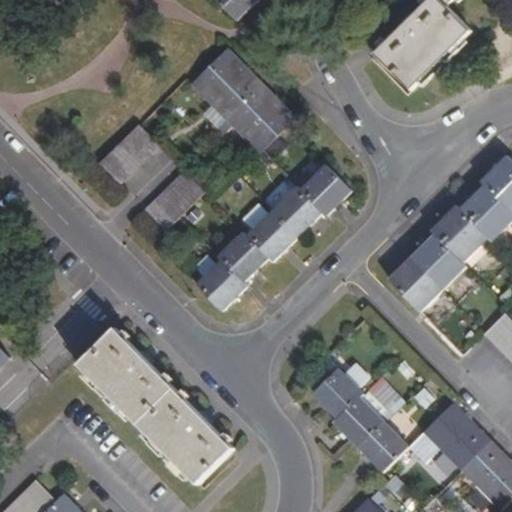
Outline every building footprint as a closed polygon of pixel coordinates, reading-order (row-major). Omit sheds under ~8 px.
[(220,0),(239,20),(259,0),(220,0)] [(474,32),(450,7),(443,0),(434,0),(379,54),(415,90),(474,32)] [(194,86),(229,120),(265,85),(231,50),(194,86)] [(265,85),(229,120),(262,155),(298,118),(265,85)] [(103,165),(124,185),(162,146),(142,126),(103,165)] [(487,186),(511,209),(511,160),(509,157),(484,182),(487,186)] [(329,167),(304,190),(314,201),(314,203),(325,214),(329,217),(354,191),(329,167)] [(169,231),(208,192),(187,172),(149,210),(169,231)] [(463,210),(490,240),(494,243),(511,223),(511,209),(487,186),(463,210)] [(314,201),(304,190),(300,189),(276,213),(300,237),(325,214),(314,203),(314,201)] [(437,236),(465,264),(490,240),(463,210),(459,206),(434,233),(437,236)] [(300,237),(276,213),(251,237),(272,259),(275,262),(300,237)] [(272,259),(251,237),(247,234),(222,259),(225,262),(248,283),(272,259)] [(414,259),(445,290),(467,268),(465,264),(437,236),(414,259)] [(423,313),(445,290),(414,259),(392,281),(423,313)] [(248,283),(225,262),(200,286),(224,312),(251,286),(248,283)] [(511,319),(507,315),(486,335),(511,361),(511,319)] [(82,365),(140,425),(176,388),(118,329),(82,365)] [(0,368),(11,358),(0,346),(0,368)] [(340,421),(367,395),(342,369),(315,395),(340,421)] [(176,388),(140,425),(200,485),(236,450),(176,388)] [(361,448),(388,423),(382,417),(390,410),(372,391),(367,395),(340,421),(337,423),(361,448)] [(511,460),(455,404),(426,433),(502,508),(511,498),(511,460)] [(412,448),(388,423),(361,448),(386,473),(412,448)] [(414,446),(421,439),(415,433),(408,440),(414,446)] [(47,511),(58,501),(39,481),(6,511),(47,511)] [(58,501),(47,511),(82,511),(65,495),(58,501)] [(357,511),(383,511),(371,499),(357,511)]
